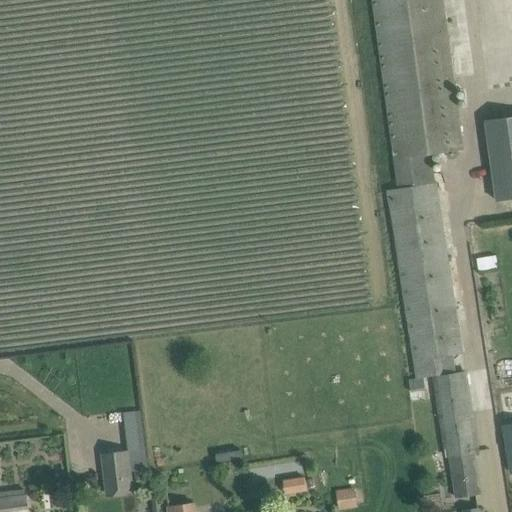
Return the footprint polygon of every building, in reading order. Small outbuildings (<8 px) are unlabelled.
[(462,149),(444,0),(372,0),(397,189),(388,190),(400,276),(418,378),(433,375),(430,358),(463,352),(458,323),(457,314),(432,153),(447,150),(449,158),(459,156),(459,149),(462,149)] [(511,116),(485,120),(495,202),(511,199),(511,116)] [(434,379),(435,385),(448,457),(450,457),(457,497),(484,492),(477,451),(480,451),(466,373),(434,379)] [(424,378),(410,380),(411,392),(426,391),(424,378)] [(71,473),(82,472),(78,430),(67,431),(71,473)] [(129,450),(101,454),(105,486),(125,483),(127,495),(135,494),(133,482),(129,450)] [(305,476),(283,479),(286,494),(307,491),(305,476)] [(0,491),(0,511),(29,511),(26,488),(0,491)] [(355,488),(336,490),(339,510),(357,507),(355,488)] [(197,511),(196,502),(167,506),(167,511),(197,511)]
